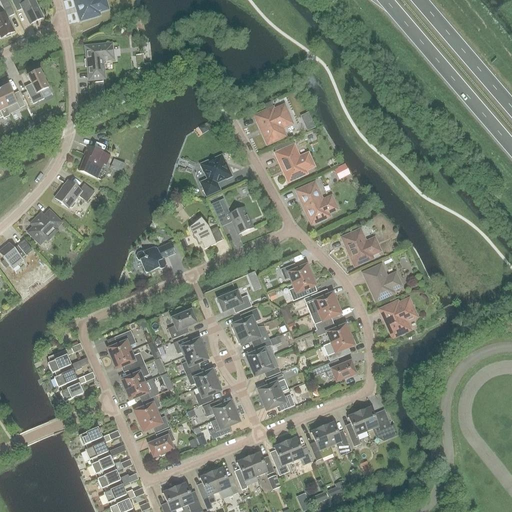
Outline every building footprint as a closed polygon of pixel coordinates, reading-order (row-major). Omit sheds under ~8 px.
[(0,15),(0,36),(1,39),(15,32),(8,18),(14,15),(7,0),(2,0),(0,1),(0,2),(5,13),(0,15)] [(23,9),(31,25),(43,19),(33,0),(30,0),(26,2),(24,0),(13,0),(12,1),(17,12),(23,9)] [(75,0),(81,21),(99,15),(98,12),(107,9),(104,0),(75,0)] [(113,60),(111,45),(86,48),(89,80),(104,79),(102,61),(113,60)] [(49,88),(45,81),(46,78),(43,73),(41,73),(40,70),(27,76),(31,84),(25,88),(33,105),(44,99),(41,92),(49,88)] [(2,88),(0,89),(0,95),(6,109),(12,106),(15,112),(25,107),(20,95),(14,98),(8,86),(3,88),(2,88)] [(6,109),(0,95),(0,118),(3,117),(4,119),(10,116),(6,109)] [(283,109),(276,112),(273,107),(266,110),(267,112),(256,117),(268,144),(285,137),(280,127),(290,123),(283,109)] [(308,131),(316,127),(309,112),(301,116),(308,131)] [(38,121),(40,127),(48,123),(54,120),(51,114),(38,121)] [(8,135),(0,138),(0,141),(2,145),(11,141),(8,135)] [(291,142),(276,149),(278,154),(276,155),(289,182),(305,174),(304,171),(313,167),(308,155),(299,159),(291,142)] [(107,165),(111,156),(88,147),(84,156),(86,156),(80,171),(78,170),(78,171),(101,180),(97,178),(103,164),(107,165)] [(229,170),(228,170),(227,170),(221,157),(209,163),(208,162),(207,161),(201,164),(200,167),(203,172),(204,173),(205,172),(208,180),(200,183),(206,197),(220,191),(216,183),(225,178),(226,179),(227,180),(233,177),(229,170)] [(115,159),(114,169),(126,171),(128,161),(115,159)] [(347,169),(345,164),(334,170),(337,174),(347,169)] [(68,181),(55,199),(68,209),(69,208),(70,209),(72,208),(75,205),(75,203),(74,202),(78,196),(83,200),(84,199),(88,202),(95,193),(84,185),(80,190),(68,181)] [(322,202),(314,185),(297,192),(312,224),(329,217),(327,214),(336,210),(331,198),(322,202)] [(228,212),(222,197),(215,200),(221,215),(228,212)] [(244,208),(229,215),(238,235),(253,229),(244,208)] [(34,227),(28,233),(40,245),(46,239),(48,241),(58,231),(56,229),(61,223),(49,211),(44,217),(41,214),(31,225),(34,227)] [(223,241),(217,228),(210,231),(208,228),(201,219),(189,229),(194,239),(196,240),(197,242),(198,245),(201,244),(204,250),(216,245),(216,244),(223,241)] [(365,244),(360,232),(343,239),(355,266),(372,259),(370,256),(379,252),(374,240),(365,244)] [(14,249),(9,243),(0,250),(0,254),(5,261),(1,263),(6,269),(9,266),(13,271),(24,261),(22,259),(32,251),(24,241),(14,249)] [(176,254),(171,243),(163,246),(168,257),(176,254)] [(141,252),(138,254),(136,257),(138,260),(140,261),(146,274),(159,268),(161,269),(164,268),(166,264),(164,261),(162,260),(156,248),(143,253),(141,252)] [(41,268),(48,276),(51,273),(44,265),(41,268)] [(311,276),(307,266),(295,271),(292,265),(280,270),(285,281),(290,279),(292,284),(311,276)] [(386,279),(381,267),(364,275),(376,302),(393,294),(391,291),(400,287),(395,275),(386,279)] [(258,281),(255,273),(247,276),(251,285),(258,281)] [(303,291),(315,287),(311,276),(292,284),(294,289),(289,291),(293,302),(305,297),(303,291)] [(240,299),(237,292),(231,295),(230,293),(223,296),(223,298),(218,300),(223,313),(235,308),(237,313),(252,308),(247,296),(240,299)] [(269,296),(271,303),(277,300),(274,294),(269,296)] [(310,315),(337,305),(332,294),(320,299),(318,294),(304,300),(310,315)] [(267,302),(264,296),(257,299),(260,305),(267,302)] [(397,303),(380,311),(393,338),(397,337),(399,337),(405,335),(406,333),(410,331),(405,321),(414,317),(408,302),(399,307),(397,303)] [(329,320),(341,315),(337,305),(310,315),(317,331),(315,332),(331,325),(329,320)] [(282,317),(286,325),(293,323),(287,307),(279,310),(282,317)] [(254,323),(261,320),(256,309),(242,315),(244,321),(233,326),(237,336),(256,328),(254,323)] [(184,329),(196,324),(191,311),(185,314),(184,312),(177,315),(178,317),(172,319),(175,326),(168,329),(172,340),(186,334),(184,329)] [(140,330),(147,327),(144,320),(136,323),(140,330)] [(349,336),(345,326),(333,331),(331,325),(315,332),(317,338),(326,334),(331,344),(349,336)] [(258,333),(256,328),(237,336),(241,346),(253,341),(255,347),(269,341),(267,342),(263,331),(258,333)] [(129,347),(136,344),(131,332),(116,338),(119,345),(107,350),(112,360),(131,352),(129,347)] [(276,346),(284,343),(282,336),(273,339),(276,346)] [(342,351),(354,346),(349,336),(331,344),(333,349),(325,352),(330,363),(344,357),(342,351)] [(203,350),(199,340),(189,344),(187,338),(173,344),(177,355),(183,353),(185,358),(203,350)] [(303,344),(301,338),(294,341),(296,346),(303,344)] [(264,350),(272,346),(269,341),(255,347),(257,352),(246,357),(250,367),(269,360),(264,350)] [(67,357),(73,354),(71,348),(48,358),(50,364),(48,365),(52,375),(55,373),(71,366),(67,357)] [(196,365),(208,360),(203,350),(185,358),(187,363),(182,365),(186,376),(198,371),(196,365)] [(133,357),(131,352),(112,360),(116,370),(128,365),(130,371),(145,365),(140,354),(133,357)] [(160,375),(166,372),(160,360),(154,362),(160,375)] [(271,365),(269,360),(250,367),(254,378),(266,373),(268,378),(280,373),(276,363),(271,365)] [(355,375),(350,363),(338,367),(336,361),(319,368),(322,374),(325,373),(326,376),(331,378),(334,377),(336,383),(355,375)] [(149,375),(145,365),(130,371),(133,376),(121,381),(125,391),(144,383),(142,379),(149,375)] [(77,380),(71,366),(55,373),(57,380),(55,381),(58,389),(61,388),(77,381),(77,380)] [(216,381),(212,371),(200,376),(198,371),(186,376),(190,386),(196,384),(198,389),(216,381)] [(277,384),(284,380),(282,375),(267,381),(270,386),(258,391),(262,401),(281,394),(277,384)] [(79,386),(86,383),(83,377),(77,380),(77,381),(61,388),(63,392),(60,393),(64,403),(83,395),(79,386)] [(209,397),(221,392),(216,381),(198,389),(200,394),(195,396),(199,407),(211,402),(209,397)] [(146,389),(144,383),(125,391),(129,402),(141,396),(144,402),(156,397),(151,387),(146,389)] [(173,390),(171,383),(165,386),(168,392),(173,390)] [(318,398),(323,392),(318,388),(313,394),(318,398)] [(311,401),(307,391),(301,393),(305,403),(311,401)] [(295,406),(290,395),(283,399),(281,394),(262,401),(266,412),(278,407),(280,412),(295,406)] [(160,408),(156,397),(144,402),(146,407),(134,412),(139,423),(157,415),(155,410),(160,408)] [(235,413),(231,402),(219,407),(217,402),(202,408),(207,418),(214,415),(216,420),(235,413)] [(391,428),(385,413),(374,418),(370,409),(371,409),(371,408),(359,413),(367,432),(373,430),(376,438),(385,441),(398,436),(394,426),(391,428)] [(227,428),(239,423),(235,413),(216,420),(218,425),(213,427),(218,438),(230,433),(227,428)] [(367,432),(359,413),(347,418),(347,419),(348,418),(351,427),(346,429),(354,448),(360,445),(357,436),(367,432)] [(159,419),(157,415),(139,423),(143,433),(155,428),(157,433),(169,428),(164,417),(159,419)] [(334,424),(334,423),(322,428),(330,447),(336,445),(341,457),(351,452),(344,434),(338,436),(333,424),(334,424)] [(330,447),(322,428),(310,433),(310,434),(311,433),(316,445),(310,447),(316,462),(322,459),(319,452),(330,447)] [(111,441),(108,435),(102,438),(98,429),(79,437),(83,447),(86,446),(87,450),(104,443),(104,444),(111,441)] [(173,450),(170,443),(175,441),(170,430),(158,435),(160,440),(148,445),(154,458),(159,455),(160,457),(168,454),(167,452),(173,450)] [(203,437),(197,439),(200,448),(207,445),(203,437)] [(312,463),(307,449),(301,451),(296,439),(297,439),(285,444),(293,463),(300,460),(303,467),(312,463)] [(110,458),(104,444),(104,443),(87,450),(85,452),(90,463),(92,462),(94,465),(110,458)] [(293,463),(285,444),(273,449),(274,449),(279,460),(273,463),(279,477),(289,473),(286,465),(293,463)] [(273,473),(267,459),(262,461),(259,455),(260,454),(248,459),(256,478),(266,473),(267,475),(273,473)] [(119,462),(113,465),(110,458),(94,465),(91,466),(95,476),(98,475),(100,479),(116,472),(122,469),(119,462)] [(256,478),(248,459),(236,464),(237,464),(240,472),(235,475),(242,491),(247,489),(246,486),(257,482),(258,483),(258,482),(256,478)] [(124,463),(126,468),(135,465),(133,460),(124,463)] [(371,472),(367,462),(360,465),(364,475),(371,472)] [(239,494),(233,479),(227,481),(222,470),(223,469),(211,474),(219,493),(226,490),(229,498),(239,494)] [(122,486),(131,483),(128,476),(119,479),(116,472),(100,479),(97,480),(101,490),(104,489),(106,493),(122,486)] [(219,493),(211,474),(199,479),(200,479),(205,491),(199,493),(207,511),(213,509),(211,505),(216,503),(213,495),(219,493)] [(280,488),(275,477),(270,479),(275,490),(280,488)] [(346,492),(342,482),(334,485),(336,488),(339,495),(346,492)] [(193,511),(202,509),(196,494),(190,497),(186,485),(187,485),(186,484),(174,489),(181,508),(188,506),(190,511),(193,511)] [(135,498),(133,493),(132,491),(125,494),(122,486),(106,493),(103,494),(108,505),(111,504),(112,508),(128,501),(135,498)] [(137,492),(139,497),(147,493),(145,488),(137,492)] [(336,488),(327,492),(330,498),(339,495),(336,488)] [(181,508),(174,489),(162,494),(162,495),(163,494),(168,506),(161,508),(162,511),(175,511),(181,508)] [(328,499),(325,492),(316,496),(319,503),(328,499)] [(133,511),(128,501),(112,508),(109,509),(110,511),(133,511)] [(143,506),(145,511),(154,508),(151,502),(143,506)] [(305,511),(310,510),(307,503),(300,506),(302,511),(305,511)]
